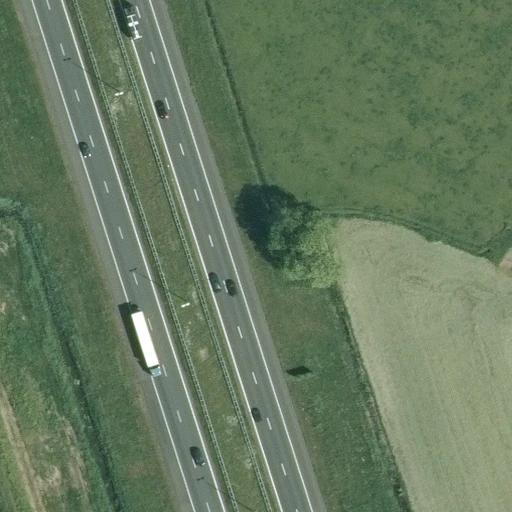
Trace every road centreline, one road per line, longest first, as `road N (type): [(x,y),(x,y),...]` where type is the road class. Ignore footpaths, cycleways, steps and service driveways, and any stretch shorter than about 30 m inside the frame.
road 1 (motorway): [(298,511),(135,0)]
road 2 (motorway): [(45,0),(207,511)]
